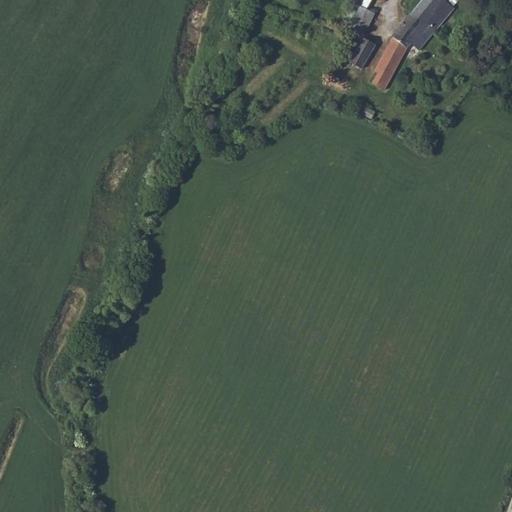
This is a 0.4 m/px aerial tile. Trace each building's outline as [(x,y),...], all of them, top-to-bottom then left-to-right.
[(364,0),(353,20),(358,22),(353,31),(362,35),(375,13),(367,7),(369,3),(364,0)] [(427,26),(435,33),(453,12),(445,6),(449,0),(424,0),(410,17),(424,30),(427,26)] [(374,81),(385,88),(411,46),(418,53),(435,33),(427,26),(424,30),(410,17),(397,32),(373,71),(378,74),(374,81)] [(363,36),(348,61),(359,69),(374,44),(363,36)] [(346,89),(359,69),(348,61),(343,58),(329,75),(344,87),(346,89)]
